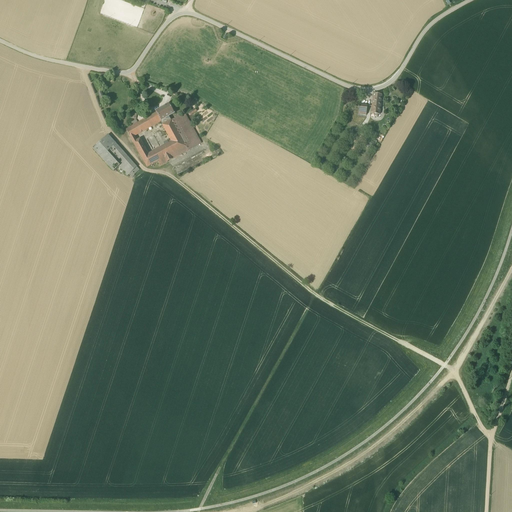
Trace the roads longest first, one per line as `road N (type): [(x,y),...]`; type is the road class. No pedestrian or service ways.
road 1 (unclassified): [(0,41),(120,75),(135,69),(160,31),(184,13),(347,88),(374,92),(398,75),(429,26),(473,0)]
road 2 (track): [(82,67),(101,121),(143,170),(179,183),(313,295),(401,343)]
road 3 (track): [(236,511),(299,492),(389,435),(454,375),(511,271)]
road 4 (track): [(511,360),(491,434),(486,511)]
